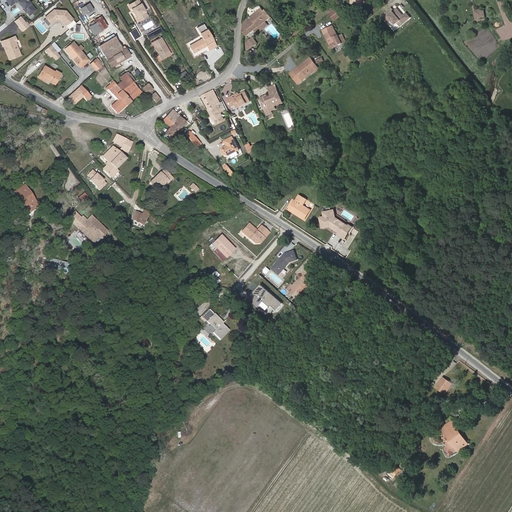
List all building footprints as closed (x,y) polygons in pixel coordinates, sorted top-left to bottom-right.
[(6,0),(11,4),(16,0),(18,0),(18,1),(24,8),(25,7),(27,10),(26,11),(29,14),(35,9),(27,0),(6,0)] [(138,0),(129,6),(136,17),(139,15),(140,15),(142,20),(148,17),(138,0)] [(88,11),(84,5),(83,4),(79,7),(84,15),(88,12),(88,11)] [(392,7),(381,16),(387,23),(391,21),(395,26),(397,23),(400,27),(411,18),(406,13),(403,15),(397,8),(394,10),(392,7)] [(246,36),(271,17),(265,9),(263,10),(262,9),(261,8),(243,22),(243,31),(246,36)] [(61,19),(66,24),(73,18),(66,10),(54,9),(46,16),(52,24),(57,19),(61,19)] [(476,12),(477,19),(485,17),(484,10),(476,12)] [(28,25),(20,15),(14,20),(22,30),(28,25)] [(89,27),(94,34),(106,26),(100,16),(94,20),(96,23),(89,27)] [(197,27),(199,32),(206,28),(203,23),(197,27)] [(329,40),(328,40),(332,48),(342,43),(339,38),(338,36),(337,36),(333,26),(324,30),(329,40)] [(161,27),(147,35),(149,39),(156,35),(154,32),(162,28),(161,27)] [(135,28),(129,32),(131,34),(134,39),(140,35),(135,28)] [(206,28),(199,32),(203,38),(190,45),(194,52),(201,48),(205,46),(204,44),(206,43),(207,45),(209,49),(216,45),(206,28)] [(4,46),(9,60),(20,56),(14,42),(16,41),(15,36),(0,42),(2,46),(4,46)] [(112,62),(114,64),(129,55),(125,49),(122,50),(114,37),(99,46),(110,64),(112,62)] [(151,42),(162,59),(171,54),(161,37),(151,42)] [(80,50),(77,47),(73,41),(64,49),(70,55),(71,54),(73,56),(72,58),(77,63),(85,56),(80,50)] [(54,48),(50,44),(44,49),(50,56),(52,55),(55,59),(60,55),(54,48)] [(85,56),(77,63),(79,66),(88,59),(85,56)] [(96,71),(102,64),(96,58),(90,64),(96,71)] [(295,70),(301,78),(316,66),(310,58),(295,70)] [(46,79),(53,84),(60,73),(55,71),(54,72),(43,66),(37,77),(44,81),(46,79)] [(318,68),(316,66),(301,78),(303,81),(318,68)] [(303,81),(301,78),(295,70),(291,73),(298,84),(303,81)] [(122,80),(116,85),(125,96),(129,100),(130,101),(140,92),(135,85),(126,73),(120,77),(122,80)] [(125,96),(116,85),(114,82),(112,83),(115,86),(113,88),(111,90),(119,99),(111,106),(117,112),(130,101),(129,100),(125,96)] [(143,87),(147,94),(147,93),(149,92),(152,90),(148,83),(143,87)] [(266,98),(265,96),(260,98),(266,113),(275,109),(274,106),(282,103),(275,85),(268,88),(271,96),(268,97),(266,98)] [(81,86),(69,98),(74,103),(83,95),(87,100),(91,96),(81,86)] [(208,109),(222,102),(220,98),(219,99),(218,96),(219,96),(217,91),(215,92),(214,90),(202,96),(208,109)] [(232,98),(231,96),(227,98),(232,107),(236,106),(237,108),(251,101),(246,91),(239,94),(232,98)] [(155,92),(151,95),(155,102),(160,99),(155,92)] [(222,102),(208,109),(215,123),(223,119),(219,112),(226,109),(222,102)] [(170,126),(174,122),(180,116),(173,109),(163,119),(170,126)] [(180,116),(174,122),(180,128),(186,122),(180,116)] [(171,138),(180,128),(174,122),(170,126),(165,132),(171,138)] [(189,132),(185,135),(197,147),(201,143),(189,132)] [(117,136),(113,143),(123,148),(122,151),(128,154),(134,145),(117,136)] [(233,136),(225,141),(228,145),(222,148),(225,154),(230,155),(240,149),(233,136)] [(128,163),(119,154),(113,149),(103,159),(106,162),(100,167),(111,179),(118,172),(128,163)] [(228,163),(224,165),(230,176),(234,174),(228,163)] [(105,183),(92,170),(87,175),(90,179),(89,180),(99,190),(105,183)] [(175,179),(166,170),(163,174),(162,173),(158,178),(159,179),(157,180),(156,179),(152,184),(160,192),(170,182),(172,183),(175,179)] [(113,181),(120,175),(118,172),(111,179),(113,181)] [(37,202),(30,191),(27,193),(22,186),(14,191),(26,209),(37,202)] [(93,201),(85,194),(82,197),(81,196),(78,199),(86,208),(93,201)] [(301,198),(298,197),(296,200),(295,200),(292,205),(293,206),(291,209),(295,212),(294,214),(304,220),(310,210),(303,205),(306,199),(302,197),(301,198)] [(141,219),(138,224),(142,226),(148,213),(143,210),(141,214),(136,212),(132,221),(135,222),(137,217),(141,219)] [(342,233),(348,225),(336,217),(334,210),(324,212),(325,216),(320,217),(323,228),(330,226),(336,229),(336,228),(340,231),(338,234),(341,236),(342,233)] [(102,237),(107,231),(92,217),(88,221),(82,216),(80,218),(74,212),(67,219),(79,230),(93,242),(99,234),(102,237)] [(149,219),(157,226),(159,224),(151,217),(149,219)] [(257,230),(249,223),(242,231),(255,243),(260,242),(268,233),(261,226),(257,230)] [(349,226),(348,225),(342,233),(341,236),(345,239),(353,227),(350,225),(349,226)] [(94,243),(99,237),(100,239),(102,237),(99,234),(93,242),(94,243)] [(217,248),(226,257),(235,249),(221,234),(212,243),(217,248)] [(222,261),(226,257),(217,248),(213,251),(222,261)] [(272,268),(280,275),(291,262),(298,260),(295,251),(285,254),(283,257),(283,258),(282,259),(281,259),(272,268)] [(60,271),(62,261),(48,257),(45,268),(60,271)] [(200,264),(194,270),(201,275),(206,269),(200,264)] [(306,276),(309,280),(312,276),(307,270),(304,274),(306,276)] [(220,286),(223,282),(212,274),(209,277),(220,286)] [(294,287),(297,291),(301,296),(314,285),(309,280),(306,276),(294,287)] [(277,310),(283,303),(261,284),(254,293),(259,297),(261,295),(264,298),(263,300),(270,307),(272,306),(277,310)] [(297,291),(294,287),(292,285),(288,289),(294,295),(297,291)] [(212,333),(220,340),(229,331),(222,324),(223,323),(214,314),(206,321),(215,330),(212,333)] [(447,386),(450,381),(444,377),(437,387),(446,393),(450,388),(447,386)] [(450,439),(458,450),(468,444),(452,422),(443,428),(450,439)] [(458,450),(450,439),(446,441),(455,453),(458,450)]
